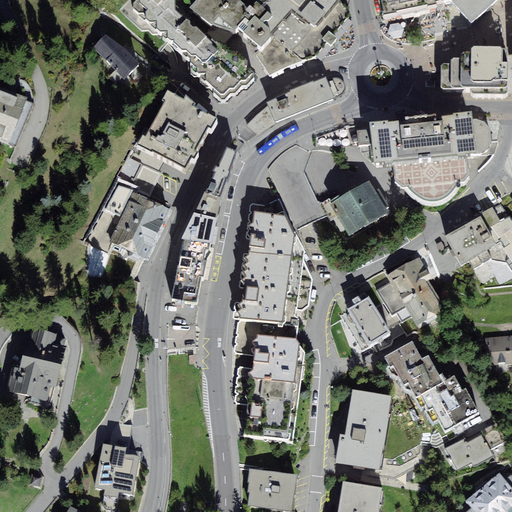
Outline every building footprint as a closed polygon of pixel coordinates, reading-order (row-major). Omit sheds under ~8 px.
[(170,0),(135,0),(122,11),(141,31),(148,30),(152,35),(156,35),(161,40),(171,49),(180,57),(181,59),(185,63),(188,69),(191,72),(192,77),(199,80),(199,83),(202,86),(211,94),(212,98),(219,107),(229,105),(234,100),(237,99),(243,92),(247,93),(255,84),(255,78),(248,72),(248,66),(238,58),(233,58),(222,50),(187,20),(178,14),(178,11),(173,2),(170,0)] [(227,0),(199,0),(187,14),(191,16),(187,20),(222,50),(235,35),(249,20),(250,19),(247,17),(227,0)] [(290,12),(276,0),(262,0),(247,17),(250,19),(249,20),(251,23),(268,37),(290,12)] [(272,40),(259,55),(269,71),(280,62),(287,58),(303,45),(319,48),(347,17),(347,11),(347,2),(343,0),(336,0),(321,18),(310,29),(298,18),(290,12),(268,37),(272,40)] [(298,18),(308,6),(321,18),(336,0),(276,0),(290,12),(298,18)] [(380,0),(385,24),(396,22),(396,20),(414,16),(427,13),(428,15),(436,13),(436,10),(441,9),(439,0),(380,0)] [(439,0),(441,9),(441,11),(451,9),(471,32),(506,0),(439,0)] [(308,6),(298,18),(310,29),(321,18),(308,6)] [(259,55),(272,40),(268,37),(251,23),(249,20),(235,35),(259,55)] [(107,37),(92,50),(120,81),(135,68),(107,37)] [(444,67),(441,70),(441,92),(443,94),(451,94),(453,95),(462,95),(464,96),(471,96),(471,99),(473,102),(505,102),(508,100),(508,94),(508,71),(502,71),(503,57),(498,53),(473,53),(471,55),(471,58),(464,58),(461,60),(461,63),(453,63),(451,65),(451,67),(444,67)] [(266,109),(248,126),(257,135),(258,136),(272,126),(278,122),(303,112),(327,103),(342,97),(344,94),(346,89),(345,84),(342,81),(338,78),(333,77),(328,78),(288,93),(277,100),(276,100),(265,106),(266,109)] [(33,104),(2,92),(0,96),(0,142),(16,148),(33,104)] [(171,100),(164,96),(136,149),(162,163),(187,177),(207,141),(216,124),(171,100)] [(396,128),(367,131),(357,132),(359,147),(368,146),(368,156),(370,170),(380,169),(381,172),(388,171),(389,168),(415,166),(415,161),(425,160),(426,165),(453,163),(454,164),(461,163),(462,162),(468,161),(471,161),(473,158),(482,156),(488,150),(491,144),(490,132),(483,124),(473,122),(470,122),(469,118),(450,120),(450,122),(440,123),(440,128),(406,132),(407,136),(400,136),(399,132),(396,132),(396,128)] [(268,170),(296,229),(324,217),(303,175),(311,155),(308,150),(295,144),(279,156),(268,170)] [(143,200),(162,163),(136,149),(118,186),(143,200)] [(237,154),(227,150),(206,195),(196,220),(213,226),(221,199),(230,171),(237,154)] [(468,163),(392,169),(394,185),(403,191),(408,196),(417,204),(430,209),(442,207),(453,200),(456,195),(456,190),(456,186),(461,187),(463,189),(469,184),(472,179),(468,163)] [(368,184),(330,207),(348,238),(387,216),(376,197),(368,184)] [(161,229),(169,214),(143,200),(118,186),(94,234),(145,263),(152,249),(161,229)] [(271,217),(253,215),(239,289),(244,289),(237,321),(258,325),(257,336),(252,335),(249,355),(255,356),(253,371),(244,369),(241,390),(248,392),(246,414),(244,438),(292,446),(304,355),(296,344),(300,312),(309,307),(313,280),(304,261),(304,255),(281,203),(273,206),(271,217)] [(455,230),(458,234),(445,242),(462,272),(471,267),(474,272),(488,264),(501,285),(511,278),(511,222),(499,204),(455,230)] [(213,226),(196,220),(184,243),(209,248),(213,226)] [(168,330),(166,349),(192,348),(199,298),(201,281),(203,281),(209,248),(184,243),(178,264),(174,278),(170,299),(168,330)] [(87,275),(103,277),(106,251),(91,249),(87,275)] [(432,280),(419,260),(396,273),(385,278),(389,285),(377,291),(392,319),(398,315),(403,322),(408,319),(417,331),(444,313),(427,284),(432,280)] [(359,305),(356,300),(350,303),(353,309),(341,316),(343,320),(341,321),(351,347),(357,357),(388,338),(367,300),(359,305)] [(64,343),(34,335),(30,353),(26,352),(22,368),(16,367),(9,391),(31,397),(30,402),(43,406),(48,385),(52,386),(64,343)] [(511,364),(511,336),(485,339),(487,367),(511,364)] [(411,347),(384,360),(389,370),(392,368),(403,390),(407,388),(420,409),(424,408),(427,413),(431,412),(443,436),(477,418),(465,393),(461,396),(454,380),(441,387),(428,361),(421,365),(411,347)] [(380,471),(391,402),(351,395),(341,465),(380,471)] [(464,442),(445,452),(457,473),(471,465),(473,469),(493,460),(481,437),(466,446),(464,442)] [(106,493),(103,508),(114,510),(117,495),(132,498),(140,460),(124,457),(125,449),(105,445),(95,491),(106,493)] [(393,461),(384,460),(381,477),(395,480),(428,461),(429,447),(422,446),(393,461)] [(252,471),(247,507),(285,511),(289,511),(294,477),(252,471)] [(465,502),(470,509),(466,511),(511,511),(511,479),(511,478),(505,483),(498,474),(465,502)] [(378,511),(382,493),(342,487),(338,511),(378,511)]
